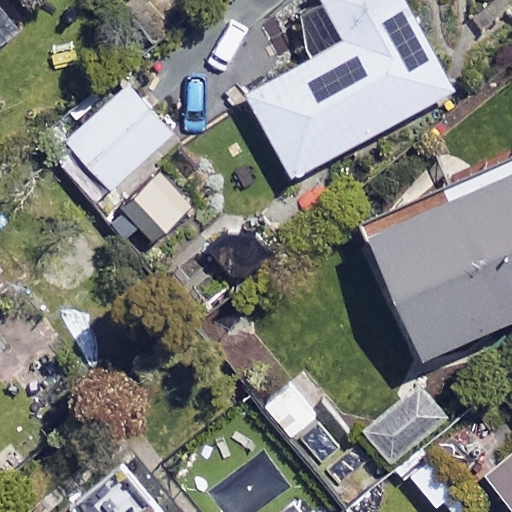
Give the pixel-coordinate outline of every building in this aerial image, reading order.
[(460,88),(411,0),(308,0),(293,8),(321,58),(255,95),(301,176),(460,88)] [(178,134),(125,72),(64,124),(117,186),(178,134)] [(511,322),(511,166),(381,225),(439,355),(511,322)] [(461,427),(437,386),(373,425),(397,465),(461,427)] [(511,461),(498,473),(511,490),(511,461)] [(153,511),(84,511),(78,504),(67,511),(179,511),(169,499),(153,511)]
